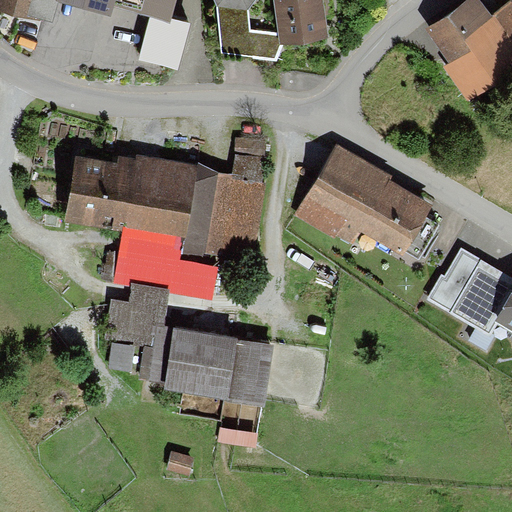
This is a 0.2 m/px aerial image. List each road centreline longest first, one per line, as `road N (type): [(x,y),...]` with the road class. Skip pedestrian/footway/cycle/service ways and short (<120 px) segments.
road 1 (residential): [(0,60),(72,94),(145,105),(242,102),(325,120)]
road 2 (residential): [(325,120),(511,228)]
road 3 (residential): [(325,120),(360,63),(403,14),(430,0)]
